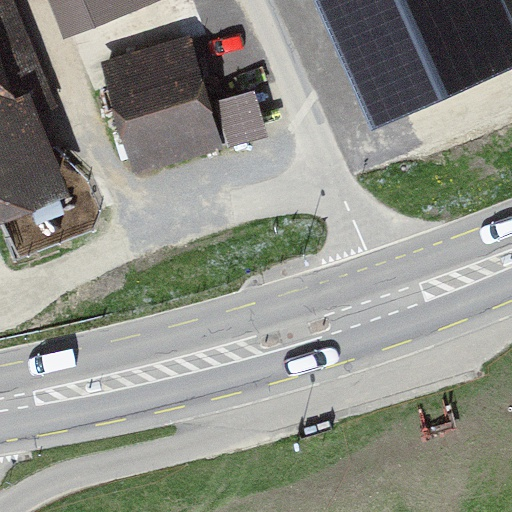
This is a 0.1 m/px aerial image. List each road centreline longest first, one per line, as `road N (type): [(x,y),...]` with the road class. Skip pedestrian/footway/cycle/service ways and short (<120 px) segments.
road 1 (primary): [(0,404),(280,340),(511,258)]
road 2 (track): [(0,505),(79,469),(465,358)]
road 3 (track): [(331,169),(184,203),(128,190),(81,130),(31,0)]
road 4 (track): [(386,305),(261,0)]
